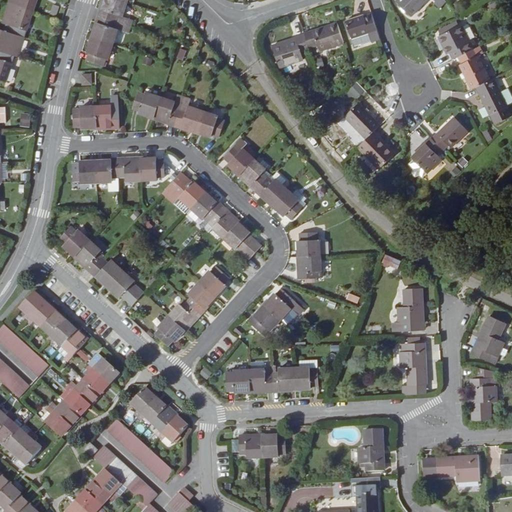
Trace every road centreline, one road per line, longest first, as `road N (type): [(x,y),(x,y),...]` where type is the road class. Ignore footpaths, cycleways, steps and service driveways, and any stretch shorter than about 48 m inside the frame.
road 1 (residential): [(49,147),(172,144),(274,234),(272,266),(174,375)]
road 2 (track): [(228,24),(326,166),(383,226),(511,300)]
road 3 (residential): [(206,407),(221,415),(409,407)]
road 4 (residential): [(29,242),(174,375)]
road 5 (residential): [(49,147),(85,0)]
